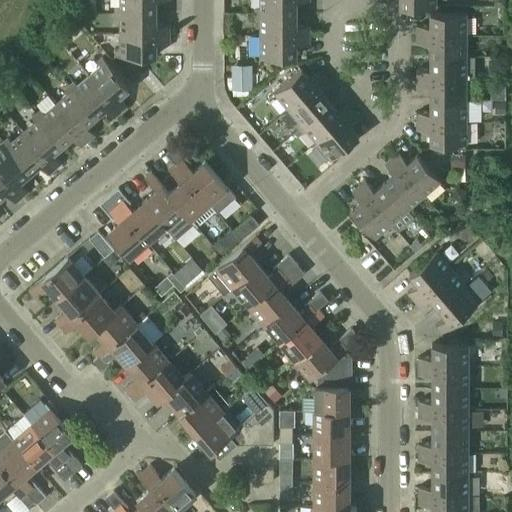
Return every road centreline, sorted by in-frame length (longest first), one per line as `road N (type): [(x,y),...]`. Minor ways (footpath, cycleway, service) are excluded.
road 1 (residential): [(383,511),(377,322),(288,212)]
road 2 (residential): [(0,257),(201,96)]
road 3 (residential): [(129,444),(0,308)]
road 4 (residential): [(383,127),(334,64),(333,16),(342,0)]
road 5 (residential): [(288,212),(213,123),(201,96)]
road 6 (residential): [(383,127),(395,85),(394,30),(376,0)]
road 7 (residential): [(288,212),(383,127)]
